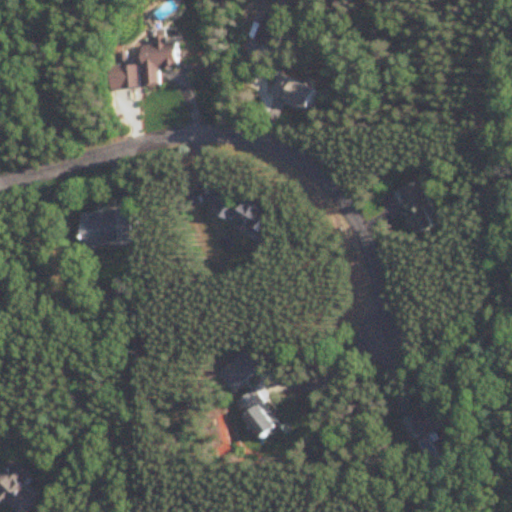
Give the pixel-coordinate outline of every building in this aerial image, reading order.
[(288,24),(267,13),(255,37),(276,48),(288,24)] [(144,46),(146,87),(162,86),(162,70),(180,69),(179,45),(169,45),(168,37),(157,37),(157,46),(144,46)] [(111,90),(141,89),(140,66),(110,68),(111,90)] [(276,97),(315,110),(322,89),(283,76),(276,97)] [(0,128),(8,127),(2,105),(0,105),(0,128)] [(400,192),(419,236),(441,226),(423,182),(400,192)] [(224,216),(260,236),(271,217),(235,197),(224,216)] [(137,243),(136,212),(83,214),(84,244),(137,243)] [(234,395),(266,370),(252,351),(220,376),(234,395)] [(238,406),(265,443),(285,429),(257,392),(238,406)] [(404,426),(415,446),(452,426),(441,406),(404,426)] [(0,474),(0,493),(1,505),(14,504),(14,511),(31,511),(30,488),(20,489),(19,474),(0,474)]
